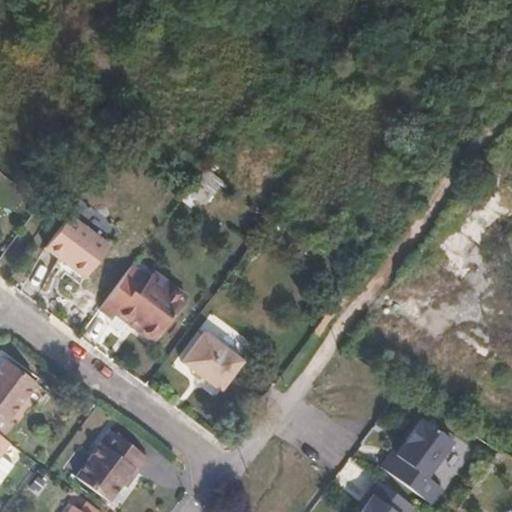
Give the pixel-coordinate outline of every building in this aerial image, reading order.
[(222,179),(205,167),(187,191),(204,203),(222,179)] [(71,261),(69,265),(85,277),(110,243),(70,215),(46,248),(60,258),(63,255),(71,261)] [(60,258),(69,265),(71,261),(63,255),(60,258)] [(133,264),(100,308),(114,318),(118,312),(154,340),(188,295),(152,268),(146,274),(133,264)] [(202,375),(218,387),(227,394),(249,364),(210,335),(189,365),(202,375)] [(0,427),(33,383),(4,360),(0,365),(0,427)] [(216,391),(218,387),(202,375),(200,379),(216,391)] [(393,449),(382,465),(431,501),(442,485),(427,474),(453,439),(422,416),(406,439),(396,451),(393,449)] [(498,450),(511,459),(511,434),(489,420),(478,437),(498,450)] [(74,475),(107,501),(131,468),(136,471),(147,457),(110,428),(74,475)] [(0,457),(10,444),(0,436),(0,457)] [(406,439),(402,436),(393,449),(396,451),(406,439)] [(405,511),(412,503),(378,478),(368,491),(372,493),(361,509),(358,511),(405,511)] [(372,493),(368,491),(356,507),(361,509),(372,493)]
